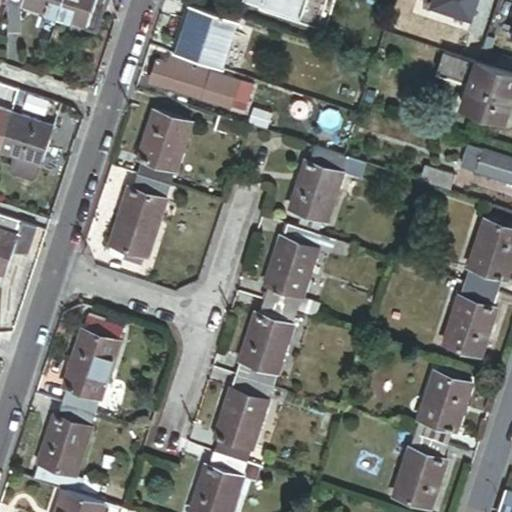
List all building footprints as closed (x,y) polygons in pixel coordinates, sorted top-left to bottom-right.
[(64,0),(26,0),(22,12),(57,24),(64,0)] [(64,0),(57,24),(86,33),(97,0),(64,0)] [(102,0),(97,0),(86,33),(92,35),(103,0),(102,0)] [(248,0),(305,18),(310,0),(248,0)] [(398,0),(386,0),(384,8),(395,12),(398,0)] [(511,26),(511,0),(499,0),(493,20),(511,26)] [(210,67),(227,73),(242,28),(195,12),(189,31),(201,35),(192,61),(210,67)] [(392,26),(389,34),(398,37),(400,29),(392,26)] [(189,31),(180,58),(192,61),(201,35),(189,31)] [(511,105),(511,76),(446,55),(439,77),(470,88),(462,112),(505,126),(511,105)] [(180,58),(177,56),(173,68),(163,65),(157,86),(237,113),(239,107),(246,85),(208,73),(210,67),(192,61),(180,58)] [(246,85),(239,107),(248,110),(255,88),(246,85)] [(61,111),(18,97),(10,121),(53,135),(61,111)] [(346,144),(355,115),(323,105),(316,126),(337,133),(335,140),(346,144)] [(141,159),(145,161),(175,171),(178,171),(193,124),(157,112),(141,159)] [(252,126),(222,116),(217,131),(247,141),(252,126)] [(0,117),(0,150),(10,121),(0,117)] [(10,121),(0,150),(0,161),(40,175),(53,135),(10,121)] [(511,162),(453,143),(446,163),(490,177),(488,184),(511,191),(511,162)] [(342,172),(347,157),(316,147),(311,162),(342,172)] [(398,155),(393,171),(419,180),(423,181),(429,165),(398,155)] [(366,163),(347,157),(342,172),(344,173),(360,179),(366,163)] [(140,176),(170,186),(175,171),(145,161),(140,176)] [(344,173),(342,172),(311,162),(308,161),(292,209),(329,220),(344,173)] [(166,199),(170,186),(140,176),(136,189),(166,199)] [(166,199),(136,189),(132,188),(112,247),(115,248),(149,259),(168,200),(166,199)] [(469,267),(471,268),(501,277),(506,279),(511,260),(511,227),(484,219),(469,267)] [(336,241),(289,226),(284,240),(318,251),(331,255),(332,251),(336,241)] [(17,242),(0,236),(0,280),(4,282),(14,252),(28,257),(36,234),(21,229),(17,242)] [(266,286),(269,287),(300,297),(300,298),(302,299),(318,251),(284,240),(281,239),(266,286)] [(352,246),(336,241),(332,251),(348,256),(352,246)] [(115,248),(113,256),(146,267),(149,259),(115,248)] [(471,268),(466,283),(497,293),(501,277),(471,268)] [(497,293),(466,283),(462,296),(492,305),(497,293)] [(269,287),(265,301),(295,311),(300,298),(300,297),(269,287)] [(492,305),(462,296),(460,295),(445,343),(481,355),(496,307),(492,305)] [(302,299),(300,298),(295,311),(316,318),(320,305),(302,299)] [(295,311),(265,301),(260,316),(291,326),(295,311)] [(291,326),(260,316),(257,315),(241,363),(278,376),(294,327),(291,326)] [(67,387),(70,388),(102,399),(103,399),(122,343),(85,331),(67,387)] [(278,376),(241,363),(236,377),(273,389),(278,376)] [(419,419),(422,420),(452,430),(456,431),(472,384),(435,372),(419,419)] [(273,389),(236,377),(232,390),(269,402),(273,389)] [(65,403),(97,413),(102,399),(70,388),(65,403)] [(217,437),(220,438),(251,448),(254,449),(269,402),(232,390),(217,437)] [(93,427),(97,413),(65,403),(61,417),(93,427)] [(93,427),(61,417),(58,416),(41,466),(78,478),(94,427),(93,427)] [(422,420),(417,436),(447,445),(452,430),(422,420)] [(447,445),(417,436),(413,449),(443,458),(447,445)] [(220,438),(215,454),(246,464),(251,448),(220,438)] [(443,458),(413,449),(411,448),(396,495),(432,507),(447,460),(443,458)] [(246,464),(215,454),(211,467),(241,477),(246,464)] [(241,477),(211,467),(207,465),(191,511),(231,511),(243,477),(241,477)] [(78,478),(41,466),(37,479),(68,489),(74,491),(78,478)] [(89,481),(78,478),(74,491),(85,495),(89,481)] [(132,492),(106,484),(101,500),(106,501),(126,508),(132,492)] [(102,511),(106,501),(101,500),(85,495),(74,491),(68,489),(60,511),(102,511)] [(511,511),(511,493),(506,492),(499,511),(511,511)]
